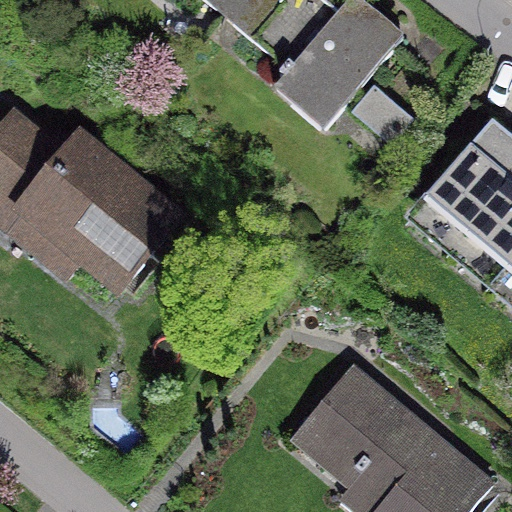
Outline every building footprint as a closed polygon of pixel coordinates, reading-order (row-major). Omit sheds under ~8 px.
[(202,0),(224,18),(239,0),(202,0)] [(319,0),(239,0),(224,18),(290,74),(274,92),(322,133),(402,41),(354,0),(340,17),(319,0)] [(25,217),(118,295),(175,228),(76,144),(63,160),(14,118),(0,134),(0,223),(12,233),(25,217)] [(458,249),(511,185),(511,142),(492,126),(417,214),(458,249)] [(498,283),(511,266),(511,185),(458,249),(498,283)] [(511,294),(511,266),(498,283),(511,294)] [(469,511),(492,486),(354,367),(291,440),(375,511),(469,511)]
